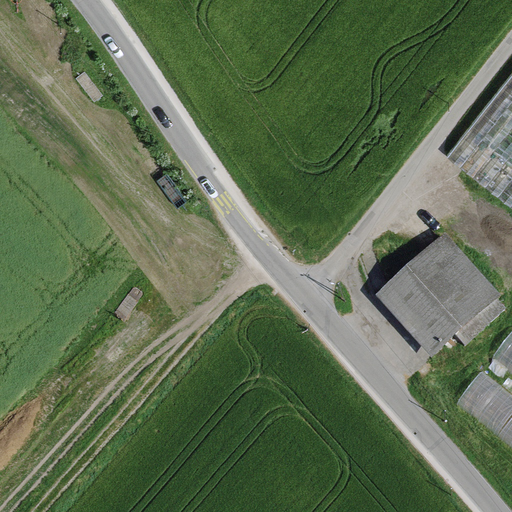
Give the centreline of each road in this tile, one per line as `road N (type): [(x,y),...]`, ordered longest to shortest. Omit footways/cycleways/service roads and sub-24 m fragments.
road 1 (tertiary): [(89,0),(270,261),(498,511)]
road 2 (track): [(37,511),(205,318),(270,261)]
road 3 (track): [(308,302),(511,40)]
